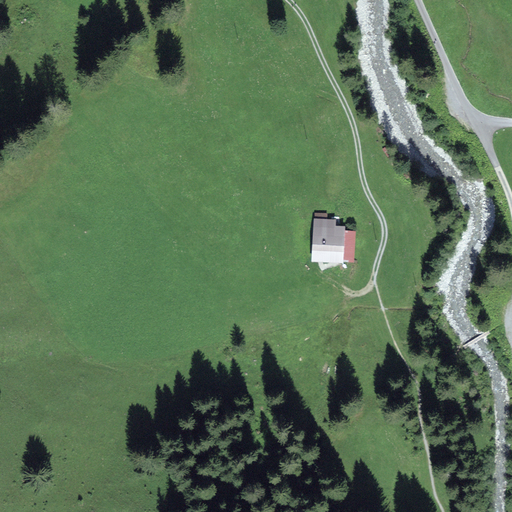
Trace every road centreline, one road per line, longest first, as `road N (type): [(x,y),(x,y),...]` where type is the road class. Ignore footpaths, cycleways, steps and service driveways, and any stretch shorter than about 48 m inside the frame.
road 1 (track): [(372,276),(382,228),(358,175),(351,121),(311,35),(285,0)]
road 2 (track): [(475,117),(418,0)]
